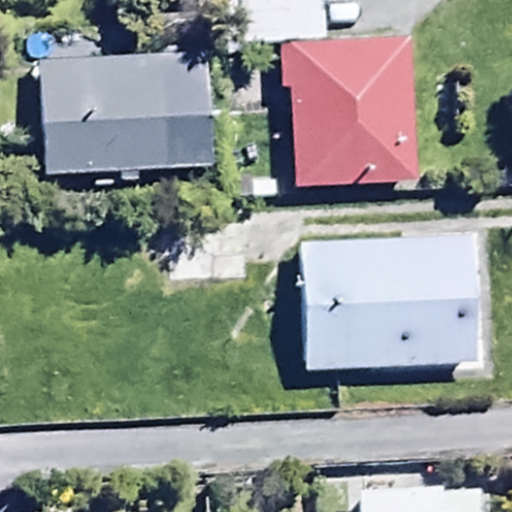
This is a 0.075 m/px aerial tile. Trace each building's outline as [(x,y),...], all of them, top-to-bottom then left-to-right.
[(278,90),(281,187),(403,183),(399,38),(267,42),(269,90),(278,90)] [(28,60),(34,174),(202,164),(195,51),(28,60)] [(125,216),(127,289),(240,286),(239,249),(212,250),(212,214),(125,216)] [(287,240),(291,370),(466,364),(462,234),(287,240)] [(343,490),(343,511),(472,511),(471,487),(343,490)]
